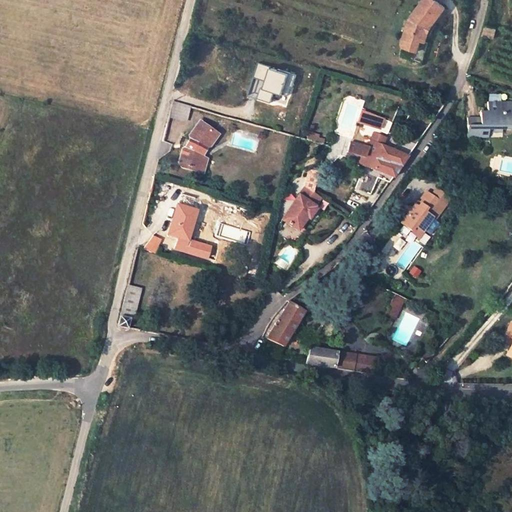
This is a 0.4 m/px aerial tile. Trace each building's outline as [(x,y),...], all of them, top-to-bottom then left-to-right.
[(432,26),(446,8),(435,0),(423,0),(412,16),(408,22),(400,46),(416,51),(420,40),(424,41),(427,33),(426,30),(429,26),(432,26)] [(483,36),(494,39),(497,28),(486,25),(483,36)] [(267,80),(271,65),(259,61),(254,76),(267,80)] [(294,85),(298,73),(279,68),(279,69),(272,67),(272,65),(271,65),(267,80),(265,87),(262,86),(258,97),(272,102),(276,91),(284,93),(284,92),(290,94),(293,85),(294,85)] [(169,114),(187,119),(190,106),(173,101),(169,114)] [(511,125),(511,102),(488,103),(488,112),(480,112),(480,119),(468,119),(468,136),(488,136),(489,129),(503,128),(503,126),(511,125)] [(201,120),(189,135),(191,138),(187,147),(183,149),(179,163),(182,166),(198,170),(201,168),(204,158),(202,155),(206,146),(209,146),(219,134),(206,124),(202,121),(201,120)] [(391,177),(406,156),(414,144),(387,132),(381,145),(370,140),(367,147),(349,142),(346,151),(358,154),(357,158),(363,160),(363,161),(372,165),(371,168),(391,177)] [(313,191),(305,185),(299,194),(307,200),(313,191)] [(447,207),(452,200),(438,189),(433,196),(442,203),(447,207)] [(321,196),(313,191),(307,200),(299,194),(282,219),(288,223),(298,229),(299,227),(307,216),(309,218),(316,208),(314,206),(321,196)] [(191,208),(195,196),(181,192),(177,203),(176,203),(173,214),(170,222),(167,232),(177,235),(173,246),(196,254),(199,243),(186,238),(192,220),(195,209),(191,208)] [(410,215),(404,224),(414,232),(417,228),(418,228),(422,231),(429,221),(432,217),(442,203),(433,196),(428,192),(423,199),(425,200),(419,208),(417,206),(414,210),(412,208),(408,213),(410,215)] [(204,199),(195,196),(191,208),(195,209),(192,220),(197,221),(204,199)] [(447,207),(442,203),(432,217),(433,219),(436,221),(447,207)] [(433,219),(432,217),(429,221),(422,231),(423,232),(433,219)] [(306,231),(299,227),(298,229),(288,223),(279,234),(296,246),(306,231)] [(160,237),(152,233),(146,246),(153,250),(160,237)] [(208,245),(199,243),(196,254),(205,256),(208,245)] [(127,327),(130,317),(133,318),(140,288),(127,285),(124,298),(117,325),(127,327)] [(393,294),(385,313),(395,318),(404,298),(393,294)] [(282,346),(303,311),(287,301),(282,306),(278,310),(275,314),(270,320),(266,328),(264,334),(262,338),(266,340),(267,339),(282,346)] [(511,343),(511,340),(511,337),(505,333),(504,333),(502,338),(511,343)] [(349,370),(352,354),(309,347),(305,363),(349,370)] [(371,374),(374,357),(352,354),(349,370),(371,374)]
